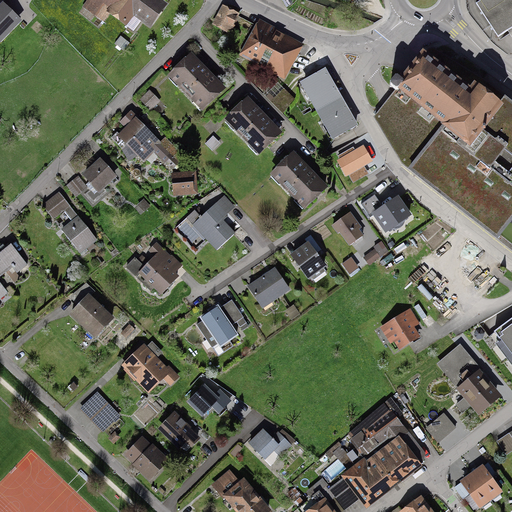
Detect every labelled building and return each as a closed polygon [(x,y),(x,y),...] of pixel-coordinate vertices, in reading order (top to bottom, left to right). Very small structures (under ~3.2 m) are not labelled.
[(162,4),(156,0),(89,0),(84,8),(104,22),(110,13),(126,24),(135,11),(150,21),(162,4)] [(511,0),(481,0),(476,4),(498,38),(511,28),(511,0)] [(0,43),(21,22),(3,5),(0,7),(0,43)] [(242,14),(224,6),(215,26),(233,34),(242,14)] [(305,43),(259,20),(241,55),(287,78),(305,43)] [(396,87),(376,111),(402,158),(411,164),(511,243),(511,92),(508,90),(505,95),(480,77),(475,82),(429,46),(403,79),(395,72),(388,81),(396,87)] [(222,88),(189,55),(170,74),(203,108),(222,88)] [(326,67),(301,81),(332,138),(358,124),(326,67)] [(283,89),(273,102),(283,112),(295,100),(283,89)] [(146,92),(136,101),(147,113),(157,104),(146,92)] [(279,133),(247,101),(228,120),(260,152),(279,133)] [(122,130),(114,137),(139,164),(159,147),(128,113),(116,124),(122,130)] [(361,145),(335,159),(345,177),(371,163),(361,145)] [(293,154),(272,173),(306,208),(326,188),(293,154)] [(99,160),(80,176),(96,194),(115,179),(99,160)] [(193,174),(169,175),(170,199),(195,197),(193,174)] [(74,178),(62,187),(71,198),(83,189),(74,178)] [(98,243),(60,195),(44,207),(54,218),(64,210),(73,221),(60,231),(80,257),(98,243)] [(192,212),(184,220),(214,252),(231,236),(219,223),(233,210),(221,198),(199,219),(192,212)] [(380,211),(373,216),(385,235),(412,217),(399,198),(380,211)] [(371,199),(361,206),(370,218),(373,216),(380,211),(371,199)] [(348,215),(330,227),(345,248),(363,235),(348,215)] [(147,250),(153,256),(138,273),(162,295),(179,276),(174,271),(181,264),(155,241),(147,250)] [(308,244),(290,256),(307,281),(325,269),(308,244)] [(0,253),(0,288),(1,290),(15,279),(12,276),(24,267),(9,247),(0,253)] [(134,256),(125,265),(134,274),(143,265),(134,256)] [(272,270),(245,288),(260,310),(287,292),(272,270)] [(114,321),(86,296),(68,317),(95,342),(114,321)] [(229,304),(193,327),(208,351),(216,346),(218,350),(236,338),(231,330),(242,323),(229,304)] [(404,315),(386,326),(399,348),(418,337),(404,315)] [(511,318),(494,333),(511,355),(511,318)] [(142,345),(118,367),(145,396),(161,381),(167,388),(176,379),(166,368),(164,370),(154,359),(159,354),(149,343),(144,348),(142,345)] [(498,389),(461,349),(443,367),(479,406),(498,389)] [(203,385),(185,403),(200,419),(215,403),(221,410),(229,402),(217,391),(213,395),(203,385)] [(97,393),(80,410),(103,433),(120,416),(97,393)] [(358,467),(328,491),(333,497),(344,511),(361,498),(366,506),(422,463),(423,456),(390,412),(353,440),(359,448),(348,455),(358,467)] [(173,414),(156,431),(176,452),(184,444),(189,449),(198,440),(173,414)] [(446,416),(429,431),(438,442),(455,427),(446,416)] [(269,439),(260,430),(246,444),(264,461),(272,453),(277,459),(293,443),(278,429),(269,439)] [(511,432),(498,442),(506,454),(511,449),(511,432)] [(112,433),(104,440),(110,446),(118,439),(112,433)] [(140,437),(121,457),(149,484),(168,464),(140,437)] [(478,471),(474,474),(469,478),(456,487),(463,498),(471,492),(480,506),(491,498),(500,491),(483,468),(478,471)] [(237,484),(226,471),(208,487),(230,511),(271,511),(242,480),(237,484)] [(304,511),(331,511),(325,503),(333,497),(328,491),(326,488),(300,507),(304,511)] [(429,511),(420,499),(402,511),(429,511)]
